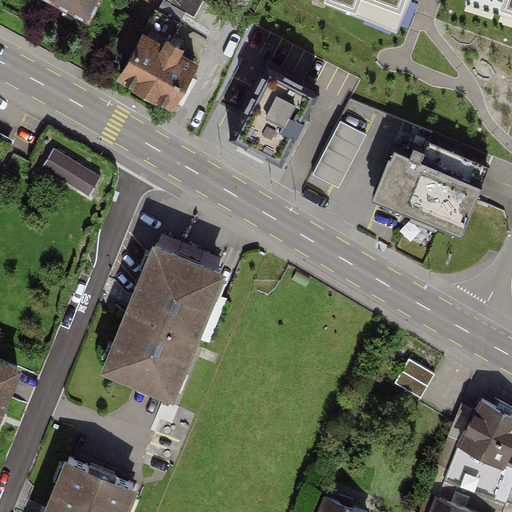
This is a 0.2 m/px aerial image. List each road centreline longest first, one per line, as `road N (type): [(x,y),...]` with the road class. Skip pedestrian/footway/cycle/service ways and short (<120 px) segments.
road 1 (residential): [(151,144),(5,511)]
road 2 (primary): [(151,144),(473,334)]
road 3 (primary): [(0,60),(151,144)]
